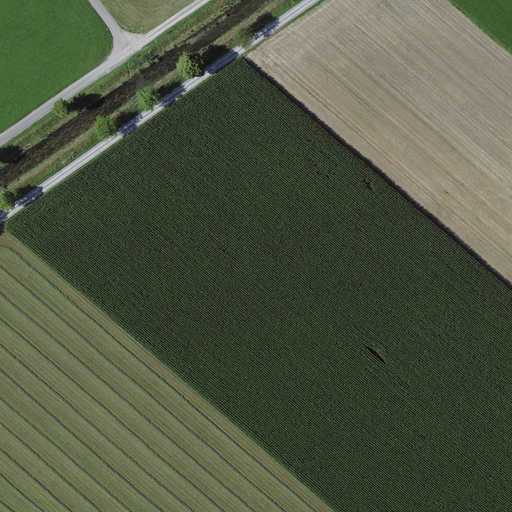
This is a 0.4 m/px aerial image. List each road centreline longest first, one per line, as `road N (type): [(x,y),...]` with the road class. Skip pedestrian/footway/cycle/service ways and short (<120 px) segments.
road 1 (track): [(311,0),(0,218)]
road 2 (unclassified): [(0,140),(127,51)]
